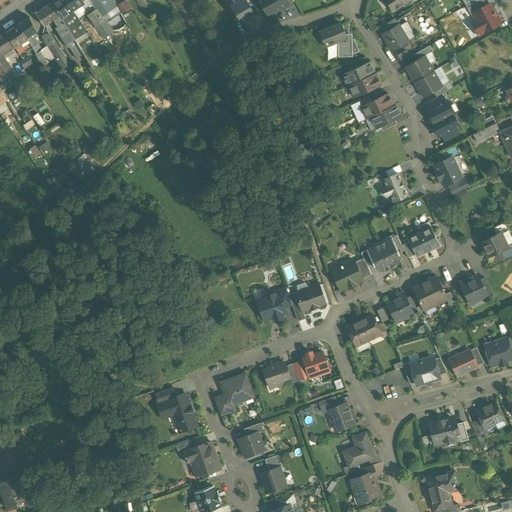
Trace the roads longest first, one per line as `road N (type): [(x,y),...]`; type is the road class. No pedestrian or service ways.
road 1 (residential): [(334,330),(340,307),(455,257),(413,155),(414,116),(350,4)]
road 2 (residential): [(334,330),(199,376),(250,511)]
road 3 (track): [(214,61),(89,184),(23,235)]
road 4 (residential): [(350,4),(244,39),(214,61)]
